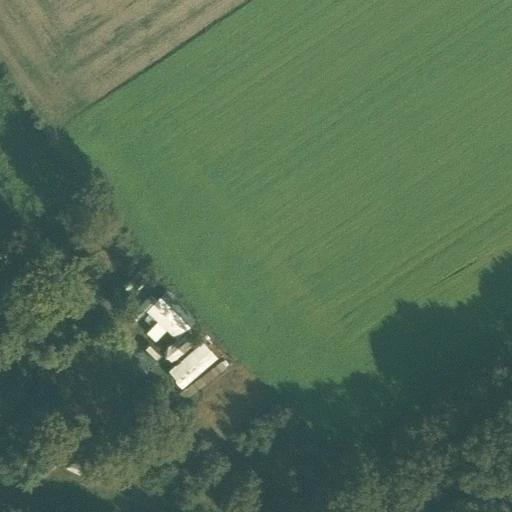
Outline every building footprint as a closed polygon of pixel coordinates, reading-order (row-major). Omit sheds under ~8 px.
[(190,345),(198,340),(162,293),(143,307),(154,321),(146,328),(169,358),(189,343),(190,345)] [(18,305),(23,312),(32,307),(27,299),(18,305)] [(0,333),(0,334),(5,342),(44,317),(39,309),(0,333)] [(198,338),(165,372),(190,396),(223,362),(198,338)] [(72,443),(56,463),(94,480),(104,458),(72,443)]
